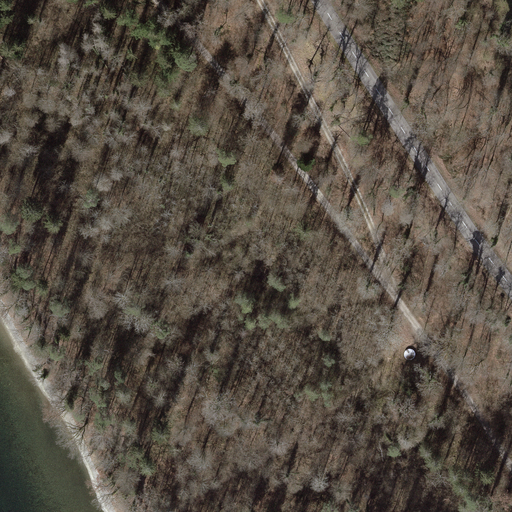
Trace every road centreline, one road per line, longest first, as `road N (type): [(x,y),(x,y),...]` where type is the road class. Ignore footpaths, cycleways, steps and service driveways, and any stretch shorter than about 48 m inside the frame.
road 1 (track): [(511,467),(287,150),(160,0)]
road 2 (tertiary): [(511,286),(320,0)]
road 3 (track): [(259,0),(339,152),(398,300)]
